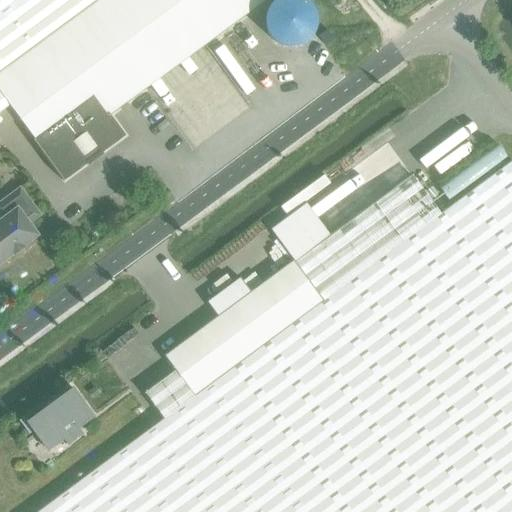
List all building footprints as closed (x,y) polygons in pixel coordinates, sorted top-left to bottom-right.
[(46,0),(0,34),(0,112),(9,106),(34,140),(33,141),(64,183),(125,137),(110,116),(209,43),(245,93),(289,60),(252,12),(267,0),(46,0)] [(0,0),(0,34),(46,0),(0,0)] [(327,30),(318,36),(325,46),(334,40),(327,30)] [(164,420),(38,511),(511,511),(511,161),(440,215),(412,176),(330,237),(305,204),(271,230),(294,262),(323,302),(164,420)] [(0,263),(13,254),(14,255),(23,248),(22,247),(37,236),(28,224),(39,216),(20,190),(0,205),(0,213),(4,219),(0,222),(0,263)] [(175,371),(145,394),(164,420),(323,302),(294,262),(250,295),(238,279),(207,302),(218,318),(165,357),(175,371)] [(95,387),(88,392),(93,399),(100,394),(95,387)] [(77,428),(93,417),(72,389),(43,410),(40,406),(20,422),(29,435),(33,432),(47,451),(63,439),(67,445),(82,434),(77,428)]
